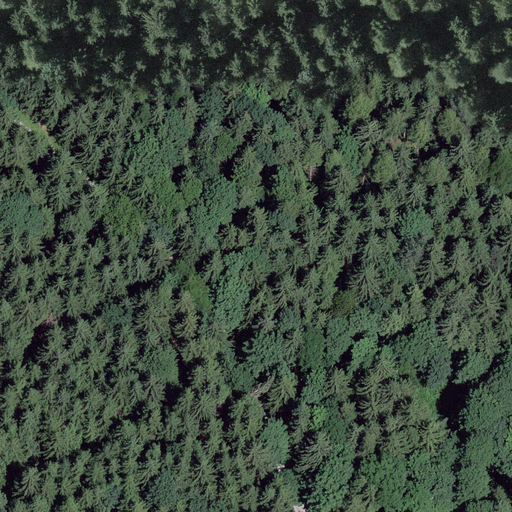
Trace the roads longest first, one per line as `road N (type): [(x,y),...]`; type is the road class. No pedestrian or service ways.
road 1 (track): [(297,511),(253,392),(140,233),(0,112)]
road 2 (track): [(511,370),(472,423),(455,511)]
